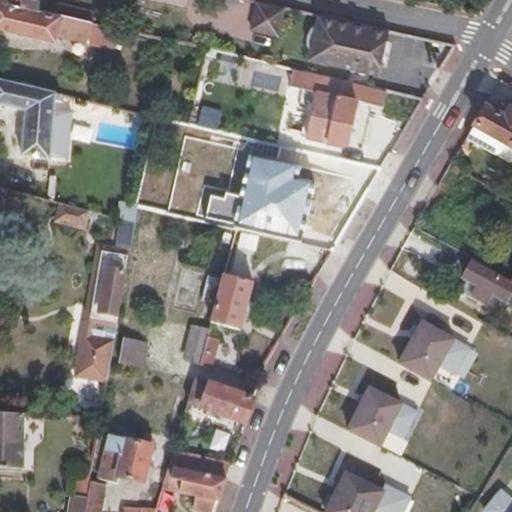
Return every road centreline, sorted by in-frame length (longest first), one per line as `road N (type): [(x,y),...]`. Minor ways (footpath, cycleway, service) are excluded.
road 1 (primary): [(249,511),(270,447),(353,273),(491,38)]
road 2 (residential): [(323,0),(491,38)]
